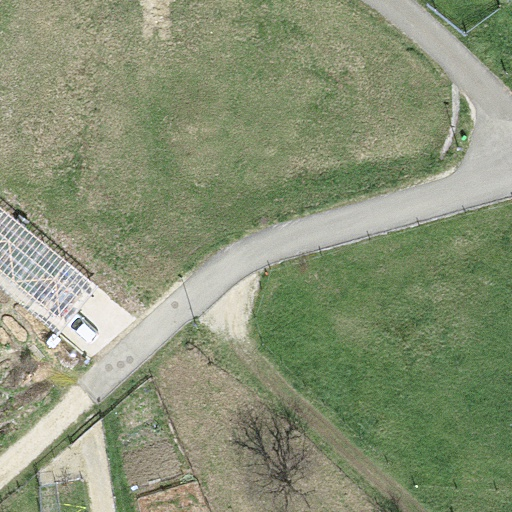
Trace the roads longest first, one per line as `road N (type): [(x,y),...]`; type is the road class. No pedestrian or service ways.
road 1 (track): [(0,474),(245,252),(468,187),(511,182)]
road 2 (track): [(418,511),(243,362),(222,308),(219,270)]
